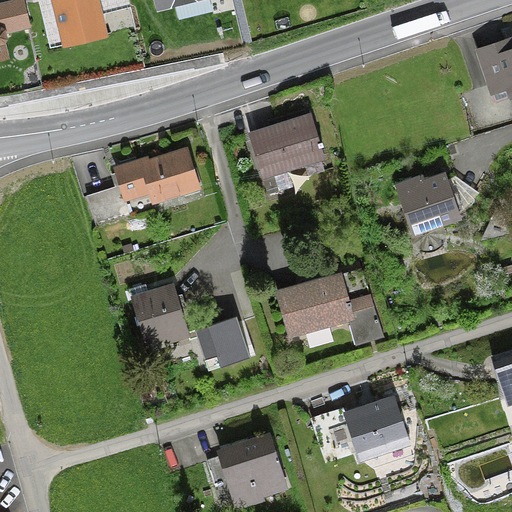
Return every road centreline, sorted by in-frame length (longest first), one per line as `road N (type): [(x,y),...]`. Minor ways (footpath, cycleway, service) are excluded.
road 1 (residential): [(27,471),(511,322)]
road 2 (secondary): [(0,138),(127,114),(474,0)]
